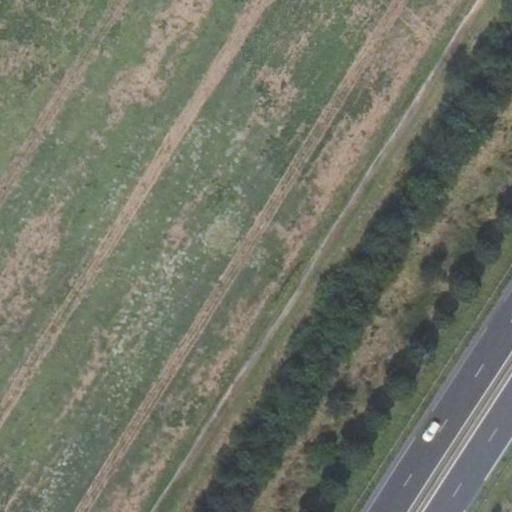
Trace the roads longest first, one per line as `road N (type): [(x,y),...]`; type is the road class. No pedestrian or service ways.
road 1 (track): [(137,511),(482,0)]
road 2 (primary): [(511,321),(387,511)]
road 3 (primary): [(444,511),(511,408)]
